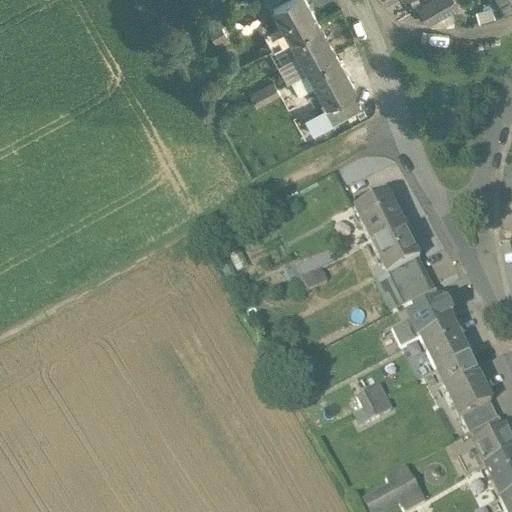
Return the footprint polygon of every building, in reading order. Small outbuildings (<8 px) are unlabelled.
[(317,25),(303,0),(285,0),(272,7),(290,40),(317,25)] [(450,0),(434,0),(420,8),(428,23),(455,8),(450,0)] [(511,11),(511,8),(507,0),(494,0),(503,16),(511,11)] [(219,25),(207,32),(214,44),(226,37),(219,25)] [(317,25),(290,40),(308,71),(335,56),(317,25)] [(335,56),(308,71),(326,104),(353,89),(335,56)] [(272,83),(249,96),(252,102),(276,89),(272,83)] [(276,89),(252,102),(255,108),(279,95),(276,89)] [(344,188),(360,182),(353,165),(337,171),(344,188)] [(385,200),(353,216),(370,248),(401,232),(385,200)] [(401,232),(370,248),(386,280),(417,264),(401,232)] [(417,264),(386,280),(403,310),(435,295),(417,264)] [(301,267),(289,274),(295,286),(307,279),(301,267)] [(307,279),(295,286),(301,298),(313,291),(307,279)] [(435,295),(410,308),(415,318),(440,306),(435,295)] [(417,344),(418,343),(450,327),(448,322),(451,320),(446,309),(443,311),(440,306),(415,318),(407,323),(408,326),(417,344)] [(408,326),(391,335),(400,353),(417,344),(408,326)] [(450,327),(418,343),(435,375),(467,359),(450,327)] [(467,359),(435,375),(451,407),(483,391),(467,359)] [(368,394),(355,401),(362,413),(374,406),(368,394)] [(374,406),(362,413),(368,424),(380,418),(374,406)] [(498,423),(470,437),(476,448),(504,434),(498,423)] [(511,496),(511,449),(504,434),(476,448),(471,450),(474,454),(456,463),(465,481),(483,472),(499,504),(511,496)] [(363,494),(371,511),(408,511),(428,503),(414,472),(363,494)] [(511,511),(511,496),(499,504),(498,504),(502,511),(511,511)]
